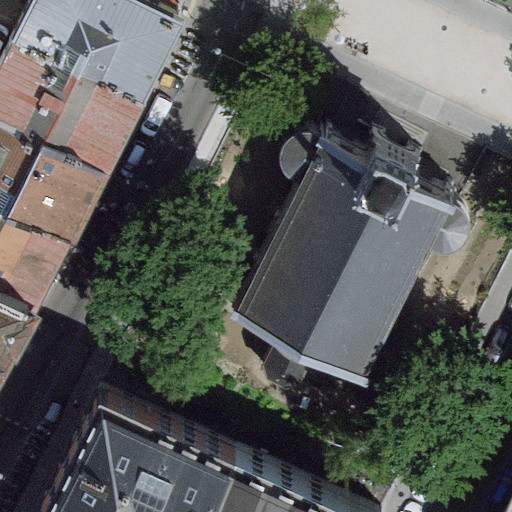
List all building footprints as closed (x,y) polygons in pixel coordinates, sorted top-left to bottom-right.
[(29,0),(18,24),(143,79),(165,37),(183,2),(178,0),(29,0)] [(18,24),(0,61),(0,100),(108,150),(128,110),(143,79),(18,24)] [(0,100),(0,186),(72,219),(89,186),(108,150),(0,100)] [(364,143),(312,118),(291,125),(285,139),(287,155),(302,171),(239,300),(269,314),(279,331),(267,356),(271,368),(289,377),(301,373),(314,347),(333,345),(364,360),(427,235),(449,239),(463,233),(473,217),(468,196),(457,188),(413,168),(424,147),(374,122),(364,143)] [(0,186),(0,271),(28,284),(38,289),(57,250),(72,219),(0,186)] [(0,335),(2,332),(28,284),(0,271),(0,335)] [(236,441),(103,380),(88,409),(76,434),(212,495),(236,441)] [(203,511),(212,495),(76,434),(37,511),(203,511)] [(380,511),(385,504),(236,441),(212,495),(247,511),(380,511)] [(247,511),(212,495),(203,511),(247,511)]
